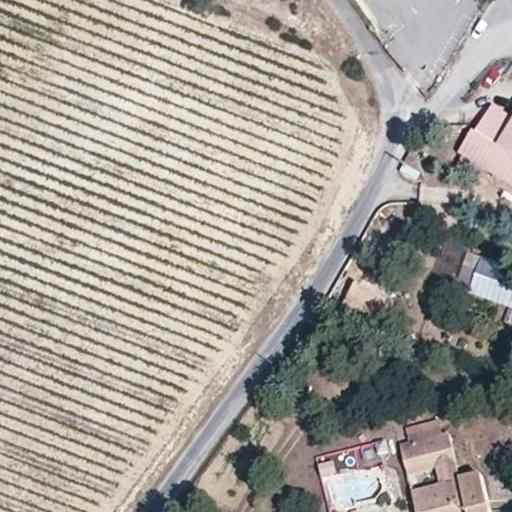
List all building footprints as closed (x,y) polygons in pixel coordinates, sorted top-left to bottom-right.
[(511,112),(499,104),(482,128),(505,144),(511,132),(511,112)] [(494,167),(505,144),(482,128),(468,150),(494,167)] [(511,178),(511,148),(505,144),(494,167),(511,178)] [(466,238),(451,232),(433,273),(465,286),(479,253),(463,246),(466,238)] [(342,312),(378,328),(391,300),(355,283),(342,312)] [(416,443),(447,436),(444,422),(413,429),(416,443)] [(463,475),(454,434),(447,436),(416,443),(406,445),(411,467),(443,460),(445,468),(441,469),(444,485),(417,492),(421,511),(493,511),(484,470),(463,475)] [(379,443),(369,445),(372,456),(381,454),(379,443)] [(443,460),(411,467),(413,475),(441,469),(445,468),(443,460)]
